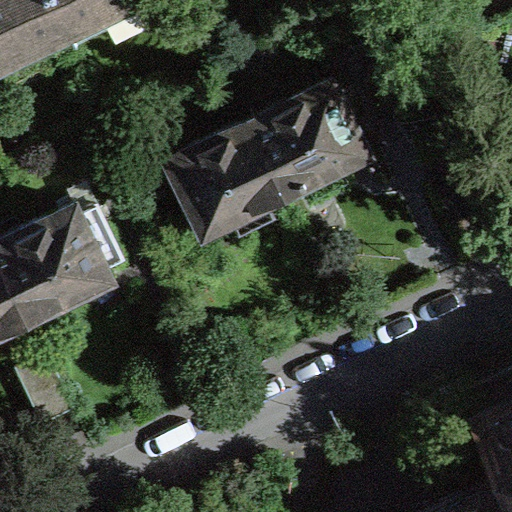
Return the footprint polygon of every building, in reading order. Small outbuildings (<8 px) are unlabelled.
[(0,0),(0,78),(77,42),(56,0),(0,0)] [(56,0),(77,42),(150,7),(146,0),(56,0)] [(365,144),(331,73),(251,112),(285,183),(303,175),(365,144)] [(511,190),(485,135),(457,77),(428,91),(453,145),(482,204),(511,190)] [(285,183),(251,112),(170,151),(205,223),(220,215),(285,183)] [(511,190),(511,189),(511,122),(485,135),(511,190)] [(482,204),(453,145),(424,159),(452,218),(482,204)] [(0,233),(0,250),(28,308),(43,301),(108,269),(74,198),(0,233)] [(0,321),(28,308),(0,250),(0,321)] [(16,362),(42,416),(73,401),(47,347),(16,362)] [(511,511),(511,388),(494,398),(483,403),(482,401),(473,405),(477,413),(480,412),(506,468),(415,511),(511,511)]
